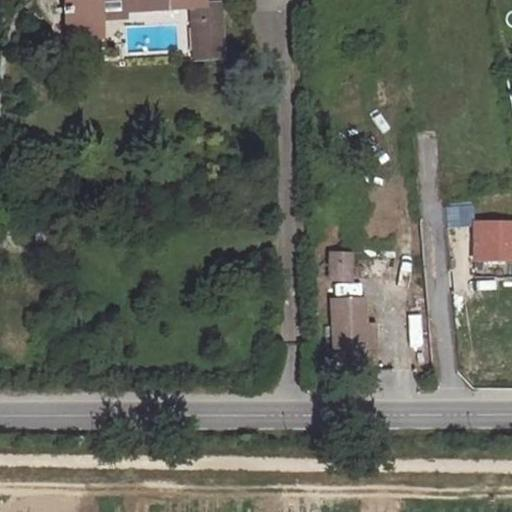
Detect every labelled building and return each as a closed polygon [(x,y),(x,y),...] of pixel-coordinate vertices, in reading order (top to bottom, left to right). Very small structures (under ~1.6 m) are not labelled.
[(60,0),(62,19),(95,17),(93,0),(116,0),(118,8),(161,5),(160,0),(60,0)] [(193,2),(185,3),(189,59),(222,56),(218,1),(193,2)] [(511,231),(505,231),(506,240),(493,239),(492,258),(511,257),(511,231)] [(348,280),(348,251),(324,251),(324,280),(348,280)] [(332,297),(334,360),(360,359),(360,349),(375,348),(375,322),(364,322),(363,295),(332,297)]
